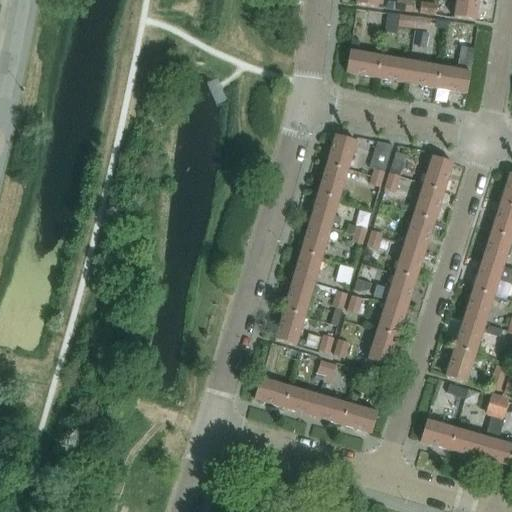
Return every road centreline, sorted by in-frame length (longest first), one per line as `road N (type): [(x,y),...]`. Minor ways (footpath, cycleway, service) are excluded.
road 1 (residential): [(381,476),(487,141)]
road 2 (residential): [(208,426),(303,104)]
road 3 (residential): [(487,141),(303,104)]
road 4 (residential): [(381,476),(208,426)]
road 5 (residential): [(487,141),(510,0)]
road 6 (residential): [(504,511),(381,476)]
road 7 (tertiary): [(0,121),(23,0)]
